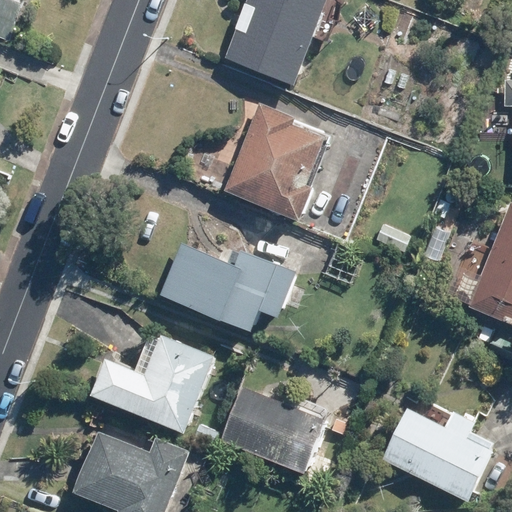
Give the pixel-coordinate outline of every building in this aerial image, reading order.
[(0,0),(0,38),(6,41),(20,4),(11,0),(0,0)] [(245,0),(222,60),(293,88),(327,0),(245,0)] [(511,80),(503,81),(503,106),(511,106),(511,80)] [(294,118),(257,104),(223,192),(299,222),(311,190),(310,189),(304,187),(324,139),(291,126),(294,118)] [(511,204),(509,204),(468,310),(511,327),(511,204)] [(382,224),(375,241),(406,253),(412,237),(382,224)] [(460,238),(451,260),(465,267),(474,243),(460,238)] [(249,254),(248,258),(230,251),(225,262),(180,245),(160,296),(251,331),(259,310),(268,313),(279,317),(295,272),(249,254)] [(405,262),(401,275),(416,281),(421,267),(405,262)] [(101,360),(87,397),(185,433),(214,358),(159,337),(144,376),(129,371),(101,360)] [(238,390),(220,444),(307,474),(326,420),(238,390)] [(404,408),(379,461),(467,502),(492,451),(491,451),(466,439),(474,422),(453,412),(445,428),(404,408)] [(118,511),(117,511),(167,511),(190,453),(155,439),(149,454),(95,433),(71,493),(118,511)]
